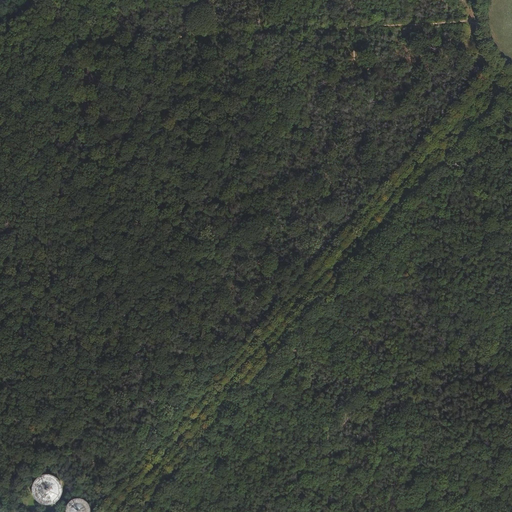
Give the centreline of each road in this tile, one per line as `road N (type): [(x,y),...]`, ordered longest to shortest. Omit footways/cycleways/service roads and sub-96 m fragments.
road 1 (track): [(122,511),(506,82)]
road 2 (track): [(468,18),(0,46)]
